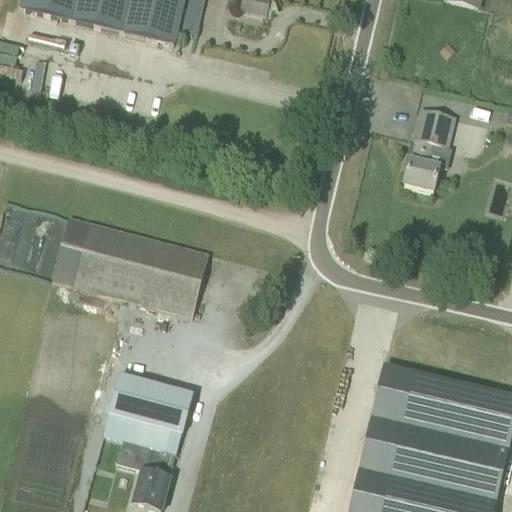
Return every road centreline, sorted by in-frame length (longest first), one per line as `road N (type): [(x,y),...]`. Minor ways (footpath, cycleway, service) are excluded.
road 1 (unclassified): [(511,309),(374,284),(340,264),(326,235),(337,216),(337,171),(377,0)]
road 2 (track): [(0,153),(293,233),(326,235)]
